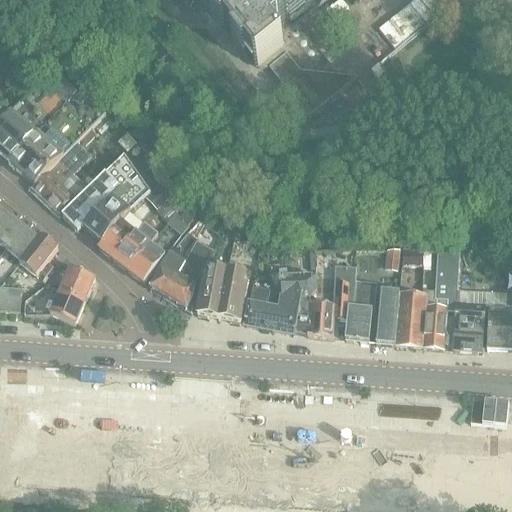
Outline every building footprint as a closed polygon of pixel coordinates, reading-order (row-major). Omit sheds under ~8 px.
[(192,0),(210,22),(214,19),(223,29),(258,72),(283,52),(273,40),(288,27),(292,31),(297,27),(329,0),(192,0)] [(339,80),(302,33),(297,27),(292,31),(288,27),(273,40),(283,52),(258,72),(268,73),(308,121),(358,82),(339,80)] [(34,42),(14,61),(38,87),(58,69),(34,42)] [(0,160),(10,168),(84,92),(66,66),(43,84),(0,128),(0,160)] [(68,109),(10,168),(35,189),(93,135),(107,121),(105,120),(96,107),(84,92),(68,109)] [(0,124),(10,111),(0,103),(0,124)] [(48,178),(32,194),(59,220),(60,219),(86,193),(74,180),(91,163),(78,149),(61,166),(63,169),(51,181),(48,178)] [(113,204),(138,181),(125,161),(106,179),(62,222),(75,234),(81,228),(84,231),(113,203),(113,204)] [(113,203),(84,231),(103,248),(121,226),(130,218),(147,202),(151,199),(138,181),(113,204),(113,203)] [(151,199),(147,202),(157,213),(165,205),(177,193),(167,183),(151,199)] [(0,227),(12,213),(0,203),(0,227)] [(167,228),(177,218),(165,205),(157,213),(155,215),(167,228)] [(0,249),(5,254),(28,226),(12,213),(0,227),(0,249)] [(185,215),(180,220),(188,229),(193,223),(185,215)] [(136,238),(144,228),(130,218),(121,226),(103,248),(97,254),(113,266),(136,238)] [(177,218),(167,228),(180,241),(190,231),(188,229),(180,220),(177,218)] [(21,267),(42,241),(44,239),(28,226),(5,254),(20,266),(21,267)] [(136,238),(113,266),(128,277),(150,249),(159,238),(145,227),(144,228),(136,238)] [(186,316),(197,284),(212,257),(196,246),(198,243),(188,237),(182,244),(163,271),(150,293),(186,316)] [(48,268),(58,255),(42,241),(21,267),(20,266),(18,268),(36,283),(41,276),(46,281),(53,272),(48,268)] [(128,277),(143,289),(165,261),(150,249),(128,277)] [(426,312),(423,353),(443,355),(446,315),(456,316),(458,295),(460,255),(438,256),(436,295),(428,295),(427,301),(426,312)] [(422,256),(403,256),(403,270),(422,270),(422,256)] [(422,256),(422,270),(423,274),(430,274),(430,256),(422,256)] [(386,259),(385,275),(399,276),(400,258),(386,259)] [(310,308),(308,341),(333,344),(333,343),(335,324),(347,325),(348,313),(354,313),(356,287),(357,272),(335,271),(333,309),(310,306),(310,308)] [(86,306),(96,284),(71,273),(61,296),(86,306)] [(220,324),(229,279),(210,275),(209,283),(206,283),(199,320),(220,324)] [(220,324),(242,328),(249,291),(246,290),(247,282),(229,279),(220,324)] [(308,341),(310,308),(311,303),(317,295),(317,280),(280,282),(281,300),(280,300),(277,312),(267,310),(270,295),(254,292),(247,329),(308,341)] [(369,349),(372,316),(374,316),(377,289),(356,287),(354,313),(348,313),(347,325),(345,346),(369,349)] [(7,308),(7,300),(8,292),(0,291),(0,315),(20,317),(21,309),(7,308)] [(7,300),(21,301),(22,293),(8,292),(7,300)] [(426,312),(428,295),(423,294),(422,301),(398,298),(395,351),(423,353),(426,312)] [(507,297),(458,295),(453,356),(483,358),(487,309),(506,310),(507,297)] [(76,330),(86,306),(61,296),(51,319),(76,330)] [(395,351),(398,298),(381,297),(376,349),(395,351)] [(21,309),(21,301),(7,300),(7,308),(21,309)] [(487,354),(511,355),(511,319),(488,318),(487,354)] [(5,430),(1,480),(2,480),(5,480),(5,479),(15,480),(15,481),(17,481),(28,482),(56,484),(78,485),(89,486),(106,488),(117,488),(129,489),(130,489),(151,491),(179,493),(190,494),(192,494),(195,445),(175,443),(175,444),(117,440),(73,436),(22,432),(5,430)] [(217,446),(213,496),(215,496),(226,497),(262,499),(274,500),(284,501),(301,502),(311,503),(328,504),(338,505),(351,506),(366,507),(377,508),(387,509),(404,510),(427,511),(428,511),(431,511),(511,511),(511,468),(511,469),(432,464),(371,459),(371,458),(368,458),(368,459),(356,458),(356,457),(353,457),(353,458),(307,454),(240,449),(240,448),(217,446)] [(37,511),(49,511),(50,501),(12,497),(11,510),(37,511)] [(50,501),(49,511),(170,511),(170,510),(50,501)]
